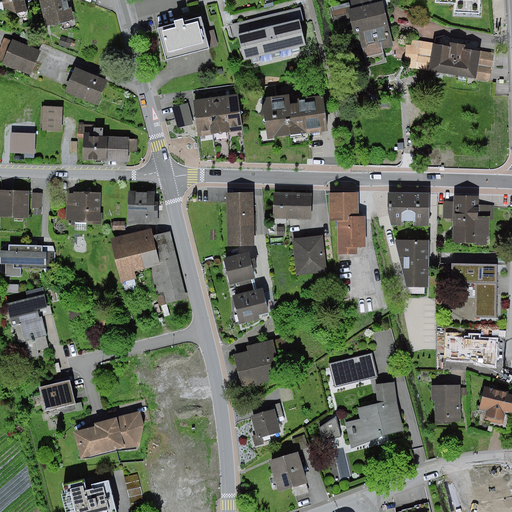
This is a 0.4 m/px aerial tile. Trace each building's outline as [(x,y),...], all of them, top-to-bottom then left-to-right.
[(23,0),(2,0),(3,2),(5,9),(13,14),(26,11),(23,0)] [(39,0),(46,26),(75,19),(69,0),(39,0)] [(381,6),(349,13),(354,33),(359,32),(365,59),(380,56),(374,29),(386,26),(381,6)] [(158,28),(167,60),(210,48),(201,17),(184,21),(184,19),(175,21),(175,24),(158,28)] [(302,48),(297,24),(239,39),(244,62),(302,48)] [(421,40),(406,40),(406,63),(421,63),(421,40)] [(40,51),(13,41),(4,65),(31,75),(40,51)] [(450,51),(434,49),(430,73),(473,79),(477,55),(462,53),(462,50),(450,48),(450,51)] [(494,54),(480,52),(475,79),(489,82),(490,74),(493,61),(494,54)] [(106,80),(75,68),(65,93),(97,106),(106,80)] [(223,94),(228,131),(243,129),(238,93),(223,94)] [(208,96),(213,133),(228,131),(223,94),(208,96)] [(193,98),(198,134),(213,133),(208,96),(193,98)] [(188,101),(173,106),(180,127),(194,122),(188,101)] [(263,106),(267,136),(322,129),(320,106),(288,110),(287,103),(263,106)] [(64,104),(46,104),(46,129),(65,129),(64,104)] [(128,136),(85,134),(84,160),(126,162),(128,136)] [(34,136),(13,135),(13,151),(34,152),(34,136)] [(29,191),(0,191),(0,209),(0,214),(29,215),(29,191)] [(253,191),(227,192),(229,244),(255,243),(253,191)] [(312,192),(274,191),(274,216),(311,217),(312,192)] [(99,221),(100,193),(69,192),(68,220),(99,221)] [(358,192),(330,192),(330,223),(337,223),(338,253),(355,253),(355,246),(365,246),(365,216),(358,216),(358,192)] [(42,209),(42,193),(32,193),(32,208),(33,209),(33,216),(41,216),(41,209),(42,209)] [(428,226),(430,194),(388,193),(387,208),(391,226),(428,226)] [(479,203),(479,195),(454,195),(454,201),(446,201),(446,216),(455,216),(479,216),(479,203)] [(154,197),(128,196),(128,222),(154,224),(154,197)] [(495,203),(479,203),(479,216),(489,216),(495,216),(495,203)] [(479,216),(455,216),(455,241),(472,241),(472,243),(486,243),(486,234),(490,234),(489,216),(479,216)] [(150,233),(112,242),(120,276),(155,268),(163,300),(183,296),(169,236),(152,240),(150,233)] [(324,234),(293,238),(298,274),(329,270),(324,234)] [(428,264),(428,238),(395,237),(406,286),(429,287),(428,264)] [(40,250),(8,248),(8,255),(0,255),(0,266),(7,267),(7,278),(20,279),(20,266),(45,267),(45,258),(40,257),(40,250)] [(249,251),(223,258),(230,284),(238,282),(239,287),(254,283),(252,277),(255,276),(249,251)] [(498,265),(452,265),(452,282),(478,282),(478,316),(498,316),(498,265)] [(254,283),(239,287),(241,293),(233,296),(239,323),(259,318),(259,315),(267,313),(261,287),(255,289),(254,283)] [(41,292),(6,301),(10,319),(19,317),(28,348),(45,344),(37,312),(45,310),(41,292)] [(498,363),(500,335),(463,334),(462,361),(498,363)] [(235,362),(242,386),(291,373),(283,343),(249,352),(250,358),(235,362)] [(330,363),(336,386),(379,376),(373,352),(330,363)] [(164,364),(158,364),(157,396),(165,397),(165,390),(187,391),(188,369),(164,368),(164,364)] [(348,422),(353,448),(407,437),(396,382),(377,386),(380,403),(360,407),(363,419),(348,422)] [(68,385),(38,392),(43,413),(74,406),(68,385)] [(459,385),(434,386),(435,419),(460,418),(459,385)] [(511,408),(511,392),(486,386),(480,408),(487,410),(484,418),(501,422),(504,410),(511,412),(511,408)] [(272,414),(252,420),(258,438),(254,439),(256,446),(262,444),(260,439),(278,433),(272,414)] [(341,437),(336,417),(319,428),(323,442),(341,437)] [(139,418),(107,427),(114,452),(146,443),(141,426),(139,418)] [(107,427),(74,437),(81,461),(114,452),(107,427)] [(308,448),(304,435),(292,439),(296,452),(308,448)] [(326,450),(334,478),(352,474),(344,445),(326,450)] [(296,456),(271,464),(279,491),(293,487),(295,495),(307,492),(296,456)] [(83,480),(61,485),(66,511),(113,511),(107,483),(90,487),(91,491),(85,492),(83,480)] [(176,486),(158,490),(162,511),(180,511),(180,509),(194,506),(189,489),(177,491),(176,486)]
